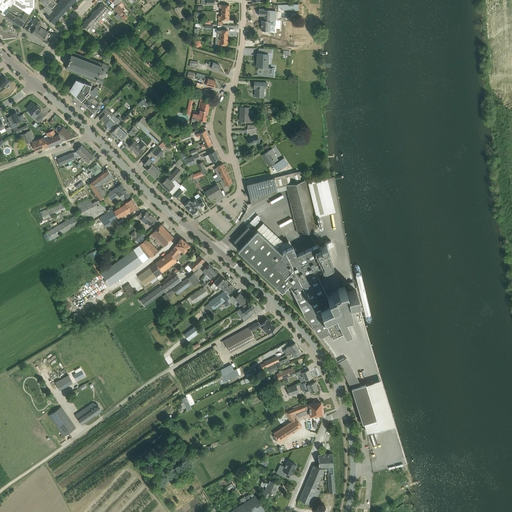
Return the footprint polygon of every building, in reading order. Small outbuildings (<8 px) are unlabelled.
[(1,13),(4,16),(5,14),(14,0),(0,0),(0,9),(3,11),(1,13)] [(14,0),(5,14),(12,19),(11,21),(18,26),(20,24),(22,25),(34,8),(34,0),(14,0)] [(40,0),(39,1),(45,7),(43,9),(48,14),(45,17),(53,24),(75,0),(60,0),(57,4),(53,0),(40,0)] [(100,6),(98,8),(107,16),(109,14),(108,13),(110,10),(102,3),(100,5),(100,6)] [(114,8),(119,13),(120,14),(124,10),(118,4),(114,8)] [(96,10),(94,12),(101,19),(104,17),(105,18),(107,16),(98,8),(96,10)] [(261,30),(269,31),(270,20),(270,10),(265,10),(259,10),(258,15),(264,16),(264,20),(262,20),(261,30)] [(92,15),(90,17),(99,25),(101,23),(99,22),(101,19),(94,12),(92,14),(92,15)] [(229,12),(221,12),(221,16),(218,16),(218,19),(228,20),(229,12)] [(32,23),(28,29),(43,40),(47,34),(46,34),(48,32),(38,25),(40,21),(34,17),(31,22),(32,23)] [(87,18),(85,21),(93,28),(95,26),(97,27),(99,25),(90,17),(88,19),(87,18)] [(93,28),(85,21),(83,23),(84,23),(82,26),(90,34),(93,32),(91,30),(93,28)] [(227,37),(216,37),(215,44),(217,44),(227,45),(227,37)] [(272,49),(265,48),(265,54),(257,53),(257,61),(258,61),(257,76),(273,77),(274,68),(267,68),(268,61),(267,61),(267,54),(268,54),(268,53),(272,53),(272,49)] [(96,80),(95,80),(102,83),(109,65),(102,63),(89,58),(90,57),(86,55),(85,57),(72,52),(72,54),(71,54),(66,66),(67,66),(66,69),(79,74),(78,75),(82,76),(83,75),(96,80)] [(187,68),(197,70),(198,62),(190,60),(189,65),(188,65),(187,68)] [(211,68),(213,69),(218,71),(220,65),(213,62),(213,63),(209,62),(208,65),(212,66),(211,68)] [(189,71),(187,70),(185,76),(193,79),(195,73),(189,71)] [(0,84),(3,87),(9,81),(3,76),(1,79),(0,78),(0,84)] [(204,78),(203,81),(207,82),(206,85),(214,87),(215,80),(208,78),(208,79),(204,78)] [(89,90),(91,85),(77,79),(70,90),(81,101),(83,98),(89,92),(88,91),(89,90)] [(255,96),(260,96),(263,96),(264,87),(266,87),(266,82),(254,81),(254,88),(255,88),(255,96)] [(85,100),(83,102),(94,113),(101,105),(94,98),(100,91),(95,87),(92,90),(92,91),(89,90),(88,91),(89,92),(83,98),(85,100)] [(196,94),(204,97),(207,98),(209,92),(198,89),(197,91),(196,94)] [(196,94),(191,93),(186,115),(192,116),(193,113),(199,114),(202,102),(204,102),(204,97),(196,94)] [(36,105),(32,102),(28,106),(26,108),(27,109),(35,116),(34,118),(39,122),(44,117),(39,112),(41,110),(40,109),(41,108),(37,104),(36,105)] [(193,113),(191,121),(199,123),(199,120),(206,121),(210,104),(204,102),(202,102),(199,114),(193,113)] [(100,119),(105,123),(114,114),(111,111),(106,107),(102,111),(105,114),(100,119)] [(240,121),(248,122),(249,107),(240,107),(240,121)] [(11,116),(7,117),(12,129),(18,126),(16,121),(21,119),(19,116),(18,116),(16,112),(10,114),(11,116)] [(114,114),(105,123),(109,128),(113,124),(115,126),(123,119),(119,116),(117,117),(114,114)] [(143,117),(132,129),(135,132),(136,133),(140,128),(157,144),(163,137),(143,117)] [(113,136),(116,134),(122,139),(127,134),(118,125),(111,134),(113,136)] [(60,133),(59,134),(62,141),(66,139),(67,139),(71,134),(63,126),(58,132),(60,133)] [(247,138),(250,145),(260,141),(254,128),(253,128),(247,129),(246,129),(247,133),(249,132),(250,136),(247,138)] [(31,139),(34,138),(31,130),(20,135),(21,139),(24,138),(26,143),(32,140),(31,139)] [(54,130),(50,131),(55,144),(62,141),(59,134),(56,135),(54,130)] [(201,137),(202,140),(209,137),(205,130),(199,133),(196,135),(198,138),(201,137)] [(44,136),(44,137),(45,137),(49,146),(55,144),(50,131),(46,133),(47,135),(44,136)] [(45,137),(44,137),(32,141),(36,151),(49,146),(45,137)] [(209,137),(202,140),(204,144),(201,145),(202,149),(205,147),(212,144),(209,137)] [(125,147),(130,152),(132,149),(132,150),(138,155),(147,147),(142,142),(139,145),(134,141),(129,146),(128,145),(125,147)] [(76,158),(81,156),(88,162),(93,156),(82,145),(76,151),(73,153),(76,158)] [(163,152),(159,147),(153,153),(158,157),(163,152)] [(268,151),(261,155),(268,166),(278,159),(275,154),(272,148),(268,151)] [(178,153),(183,159),(186,157),(181,150),(178,153)] [(205,155),(209,163),(218,158),(215,151),(205,155)] [(73,152),(57,159),(59,165),(76,158),(73,153),(73,152)] [(200,158),(198,154),(184,160),(186,165),(188,164),(189,166),(195,163),(194,160),(200,158)] [(284,157),(273,164),(277,171),(288,164),(284,157)] [(146,170),(155,178),(160,172),(152,164),(153,162),(149,158),(144,164),(148,168),(146,170)] [(180,165),(183,162),(180,159),(175,163),(183,171),(184,169),(180,165)] [(214,169),(217,174),(226,169),(223,163),(217,166),(217,167),(214,169)] [(167,177),(161,183),(172,194),(179,187),(181,185),(174,179),(178,174),(179,175),(182,172),(178,168),(167,178),(167,177)] [(100,200),(107,194),(100,185),(112,176),(107,169),(87,184),(100,200)] [(218,177),(214,179),(215,182),(221,180),(229,176),(226,169),(217,174),(218,177)] [(286,185),(301,182),(298,172),(274,177),(276,188),(286,185)] [(229,176),(221,180),(222,181),(224,186),(226,185),(232,182),(229,176)] [(271,191),(277,190),(276,188),(274,177),(270,178),(247,184),(252,205),(271,193),(271,191)] [(327,177),(307,182),(316,216),(335,211),(327,177)] [(301,182),(286,185),(298,233),(317,228),(306,181),(301,182)] [(107,194),(111,200),(118,195),(122,201),(130,195),(121,183),(117,187),(107,194)] [(213,197),(221,191),(217,185),(206,192),(211,200),(214,198),(213,197)] [(179,187),(172,194),(176,198),(183,191),(179,187)] [(196,199),(192,201),(198,208),(205,204),(201,197),(197,200),(196,199)] [(77,204),(80,212),(47,232),(52,240),(81,222),(82,223),(85,221),(86,223),(107,211),(100,200),(99,200),(92,203),(89,198),(77,204)] [(113,210),(119,219),(133,210),(137,208),(132,198),(127,201),(113,210)] [(40,212),(43,220),(69,208),(65,200),(40,212)] [(198,208),(192,201),(191,202),(189,200),(184,205),(193,214),(198,208)] [(99,217),(105,227),(119,219),(113,209),(99,217)] [(147,223),(150,226),(156,219),(147,211),(143,215),(140,212),(137,216),(146,224),(147,223)] [(248,226),(234,241),(240,247),(237,249),(282,291),(284,289),(295,300),(297,298),(304,314),(319,335),(342,324),(334,309),(334,308),(339,305),(336,299),(330,302),(327,295),(319,278),(321,277),(318,272),(333,265),(325,248),(333,245),(331,240),(326,243),(325,242),(323,243),(322,241),(318,243),(319,243),(308,249),(297,255),(290,241),(285,243),(264,223),(257,230),(256,229),(254,232),(250,228),(260,218),(257,214),(247,225),(248,226)] [(323,216),(318,216),(319,223),(323,223),(324,227),(326,227),(326,216),(323,216)] [(151,234),(157,240),(159,238),(166,244),(173,237),(161,224),(151,234)] [(140,230),(132,237),(137,243),(145,235),(140,230)] [(150,256),(151,257),(158,251),(146,238),(139,245),(140,245),(150,256)] [(155,263),(162,273),(177,261),(174,258),(181,250),(184,252),(190,245),(181,238),(170,252),(167,254),(155,263)] [(140,245),(134,250),(101,273),(110,286),(143,262),(150,256),(140,245)] [(190,267),(193,270),(198,265),(199,266),(204,260),(199,255),(194,261),(195,262),(190,267)] [(161,273),(155,263),(138,276),(144,285),(161,273)] [(202,271),(211,279),(217,272),(209,264),(202,271)] [(182,282),(167,293),(170,296),(175,292),(177,294),(192,283),(194,285),(200,280),(194,273),(188,278),(189,279),(183,283),(182,282)] [(161,286),(165,292),(165,293),(181,281),(177,275),(161,286)] [(225,280),(220,275),(210,286),(215,291),(220,285),(225,280)] [(209,302),(214,309),(230,297),(228,294),(234,288),(225,280),(220,285),(225,290),(224,291),(218,295),(209,302)] [(129,283),(123,287),(130,297),(136,293),(129,283)] [(144,307),(165,292),(161,286),(160,286),(140,301),(144,307)] [(191,305),(208,294),(203,287),(186,298),(187,300),(191,305)] [(113,294),(117,300),(125,294),(121,288),(113,294)] [(329,294),(327,295),(330,302),(336,299),(339,305),(334,308),(334,309),(335,308),(344,327),(345,326),(352,323),(353,322),(343,302),(344,302),(347,300),(348,300),(344,292),(343,289),(342,288),(336,291),(329,294)] [(235,298),(243,306),(248,301),(248,300),(240,293),(235,298)] [(171,300),(166,294),(163,296),(168,303),(171,300)] [(243,306),(240,308),(245,314),(242,317),(244,321),(243,321),(246,320),(251,315),(248,312),(254,307),(253,306),(253,305),(251,302),(250,303),(249,301),(248,301),(243,306)] [(268,334),(275,327),(267,318),(261,324),(258,321),(245,328),(223,340),(230,351),(254,338),(250,331),(260,326),(268,334)] [(284,350),(286,354),(298,348),(295,343),(289,346),(286,348),(286,349),(284,350)] [(298,348),(286,354),(287,357),(290,355),(291,357),(293,356),(294,357),(301,353),(298,348)] [(259,365),(261,370),(270,365),(276,363),(279,361),(280,361),(278,358),(277,355),(264,361),(265,362),(260,364),(261,365),(259,365)] [(346,357),(337,362),(351,388),(361,385),(346,357)] [(268,367),(269,372),(277,369),(275,364),(268,367)] [(276,374),(279,380),(295,373),(293,367),(276,374)] [(237,368),(222,376),(225,382),(240,375),(238,368),(237,368)] [(296,372),(298,377),(299,377),(301,381),(312,377),(309,369),(302,372),(301,369),(296,372)] [(82,370),(73,375),(76,381),(85,376),(82,370)] [(207,379),(209,382),(220,377),(218,373),(207,379)] [(61,390),(74,382),(69,374),(56,381),(61,390)] [(306,382),(300,384),(303,392),(306,391),(306,393),(309,392),(310,393),(313,391),(318,390),(315,382),(307,384),(306,382)] [(286,388),(289,395),(298,392),(296,384),(286,388)] [(361,385),(351,388),(351,389),(362,424),(364,423),(367,431),(382,427),(378,413),(375,415),(365,384),(361,385)] [(190,393),(185,395),(190,405),(195,403),(190,393)] [(192,408),(190,405),(186,397),(182,399),(183,402),(186,407),(187,410),(192,408)] [(93,402),(75,415),(82,425),(102,411),(97,404),(96,405),(93,402)] [(273,433),(279,441),(302,426),(293,414),(309,409),(310,416),(322,414),(321,402),(305,404),(305,403),(292,407),(293,409),(285,412),(291,421),(273,433)] [(61,407),(49,415),(64,436),(75,428),(61,407)] [(318,454),(319,466),(321,467),(321,466),(326,466),(333,466),(332,453),(318,454)] [(279,468),(277,472),(284,476),(286,472),(291,474),(294,468),(295,468),(297,465),(295,465),(296,464),(287,461),(283,470),(279,468)] [(314,465),(306,484),(316,488),(324,469),(321,467),(319,466),(314,465)] [(335,492),(333,466),(326,466),(326,469),(328,469),(328,473),(329,493),(335,492)] [(262,480),(261,484),(267,486),(265,491),(264,490),(262,495),(267,497),(269,492),(273,494),(275,488),(277,489),(279,484),(269,480),(268,483),(262,480)] [(316,488),(306,484),(299,499),(309,503),(308,505),(313,506),(320,490),(316,488)] [(247,500),(242,504),(242,505),(231,511),(260,511),(264,510),(256,496),(250,499),(247,500)]
